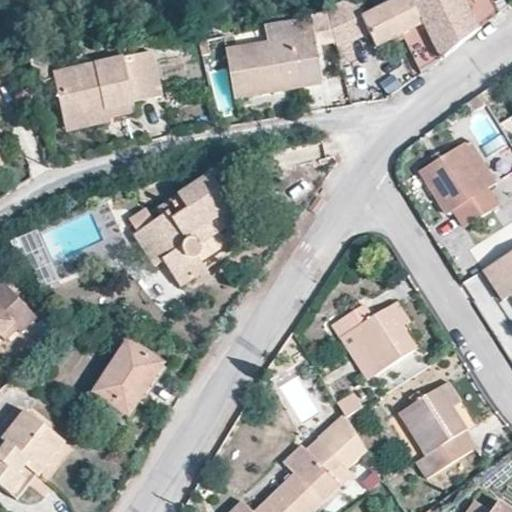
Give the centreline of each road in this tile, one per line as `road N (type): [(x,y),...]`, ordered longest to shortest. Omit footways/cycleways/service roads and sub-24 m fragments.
road 1 (residential): [(147,511),(363,165)]
road 2 (residential): [(0,216),(59,182),(170,149),(364,118),(387,132)]
road 3 (residential): [(363,165),(511,402)]
road 4 (residential): [(387,132),(511,36)]
